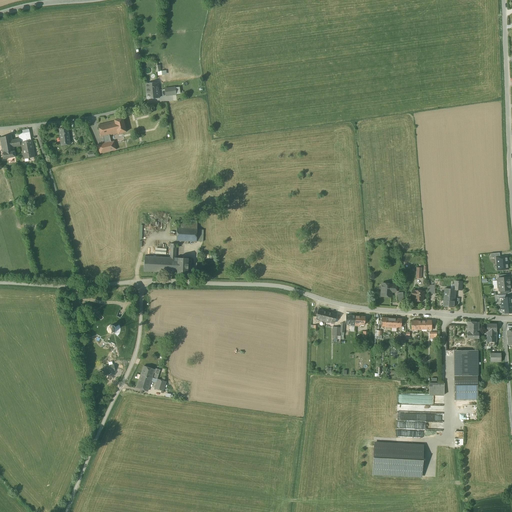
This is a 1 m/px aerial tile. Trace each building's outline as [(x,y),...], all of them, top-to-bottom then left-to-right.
[(161,71),(160,65),(155,66),(156,72),(158,72),(159,76),(167,74),(166,71),(161,71)] [(158,83),(146,84),(147,99),(159,98),(158,83)] [(123,118),(114,120),(115,121),(118,133),(118,135),(126,132),(123,118)] [(115,121),(98,125),(101,137),(103,137),(110,135),(118,133),(115,121)] [(68,128),(59,129),(61,146),(70,145),(68,128)] [(30,133),(23,134),(25,144),(32,142),(30,133)] [(11,134),(0,135),(0,138),(2,148),(14,146),(21,145),(19,137),(12,138),(11,134)] [(110,135),(103,137),(105,144),(107,143),(111,142),(110,135)] [(111,142),(107,143),(109,151),(116,150),(114,141),(111,142)] [(25,144),(22,144),(26,160),(36,157),(32,142),(25,144)] [(105,144),(97,145),(100,153),(109,151),(107,143),(105,144)] [(14,146),(2,148),(3,157),(15,155),(14,146)] [(181,229),(178,228),(177,242),(198,243),(198,230),(197,230),(181,229)] [(155,257),(145,256),(144,271),(154,272),(155,257)] [(500,257),(497,257),(498,270),(508,269),(508,268),(508,265),(507,265),(507,261),(508,260),(507,258),(507,257),(507,256),(500,257)] [(171,258),(155,257),(154,272),(177,273),(178,258),(177,258),(171,258)] [(189,258),(178,258),(177,273),(177,274),(188,274),(189,258)] [(462,282),(454,281),(454,289),(455,289),(455,290),(461,290),(462,282)] [(392,284),(382,283),(381,296),(391,297),(391,292),(396,292),(396,285),(392,285),(392,284)] [(454,289),(444,289),(443,306),(454,307),(455,290),(455,289),(454,289)] [(424,292),(412,291),(412,296),(415,297),(414,301),(422,301),(423,297),(424,297),(424,292)] [(511,296),(503,298),(504,301),(501,302),(502,305),(511,304),(511,296)] [(511,304),(502,305),(502,309),(504,309),(505,313),(510,312),(510,313),(511,312),(511,304)] [(327,312),(318,310),(316,318),(321,319),(321,321),(325,322),(327,312)] [(337,315),(327,312),(325,322),(329,323),(329,321),(335,323),(337,315)] [(115,316),(114,315),(113,315),(111,315),(109,316),(107,316),(105,317),(104,318),(103,318),(102,319),(101,320),(100,322),(99,324),(98,325),(98,327),(98,328),(96,328),(94,332),(93,335),(94,337),(98,335),(101,337),(100,338),(103,340),(103,341),(107,344),(107,342),(111,344),(111,343),(115,344),(115,348),(120,347),(123,342),(121,340),(122,339),(123,337),(125,335),(126,332),(126,329),(126,327),(125,325),(124,323),(123,321),(121,319),(120,318),(118,317),(117,316),(115,316)] [(356,316),(346,315),(345,324),(351,324),(351,325),(355,326),(356,316)] [(365,317),(356,316),(355,326),(359,326),(359,325),(365,325),(365,317)] [(392,318),(382,318),(381,326),(385,326),(385,327),(391,327),(392,318)] [(402,319),(392,318),(391,327),(397,328),(397,327),(401,327),(402,319)] [(421,321),(411,321),(411,330),(421,329),(421,321)] [(431,329),(431,321),(421,321),(421,329),(431,329)] [(479,322),(468,322),(467,338),(478,339),(479,322)] [(496,331),(486,331),(486,346),(496,347),(496,331)] [(477,350),(454,351),(454,376),(478,375),(477,350)] [(501,353),(490,353),(490,362),(501,362),(501,353)] [(114,365),(104,367),(105,374),(110,374),(110,372),(115,371),(114,365)] [(155,370),(144,366),(137,388),(148,391),(154,373),(155,373),(159,374),(160,371),(159,370),(156,369),(155,370)] [(478,375),(454,376),(455,400),(478,400),(478,375)] [(166,382),(157,379),(154,390),(163,392),(166,382)] [(438,383),(429,383),(429,395),(444,395),(444,382),(438,382),(438,383)] [(459,420),(476,419),(476,413),(458,413),(458,418),(455,418),(455,422),(459,422),(459,420)] [(423,445),(375,443),(373,474),(421,476),(422,455),(423,445)]
